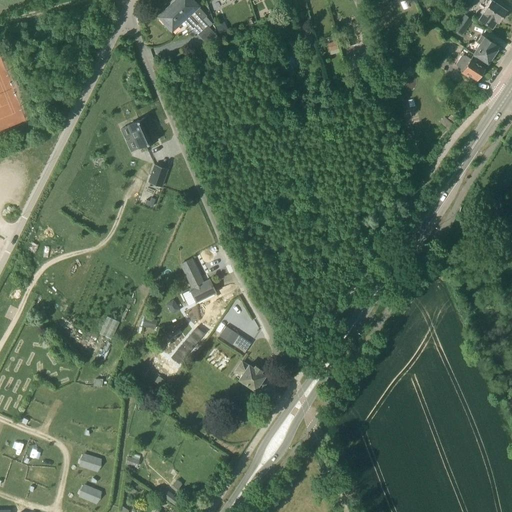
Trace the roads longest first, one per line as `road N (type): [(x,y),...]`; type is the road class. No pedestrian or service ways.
road 1 (secondary): [(228,511),(511,89)]
road 2 (unclassified): [(288,377),(126,21)]
road 3 (unclassified): [(0,266),(126,21)]
road 4 (unknown): [(0,333),(31,270),(102,236),(127,180)]
